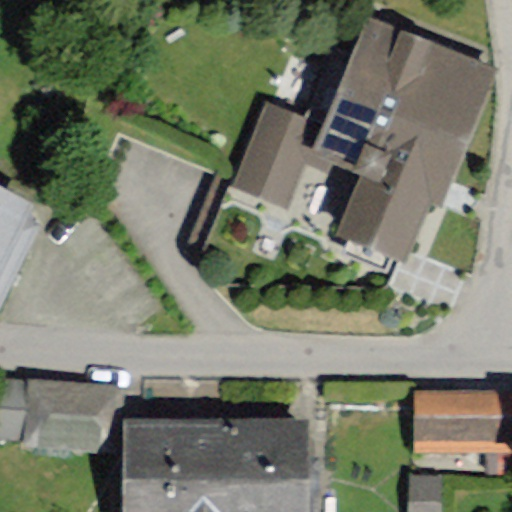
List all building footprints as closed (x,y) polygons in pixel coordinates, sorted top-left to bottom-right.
[(439,207),(498,71),(372,17),(313,153),(439,207)] [(291,144),(303,109),(266,96),(236,185),(294,204),(312,150),(291,144)] [(0,177),(0,235),(21,187),(0,177)] [(121,451),(123,388),(26,384),(24,447),(121,451)] [(414,455),(511,453),(511,392),(414,394),(414,455)] [(131,412),(129,511),(319,511),(321,414),(131,412)]
